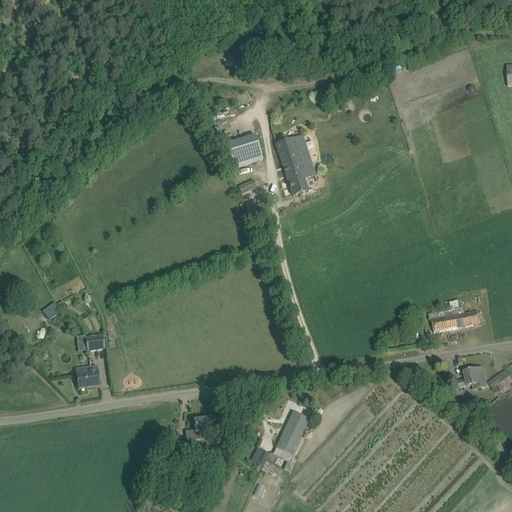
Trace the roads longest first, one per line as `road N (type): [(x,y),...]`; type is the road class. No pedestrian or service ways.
road 1 (unclassified): [(316,376),(277,247),(272,101),(454,37),(511,34)]
road 2 (track): [(0,220),(100,134),(169,92),(282,94)]
road 3 (unclassified): [(0,418),(316,376)]
road 4 (track): [(411,360),(511,461)]
